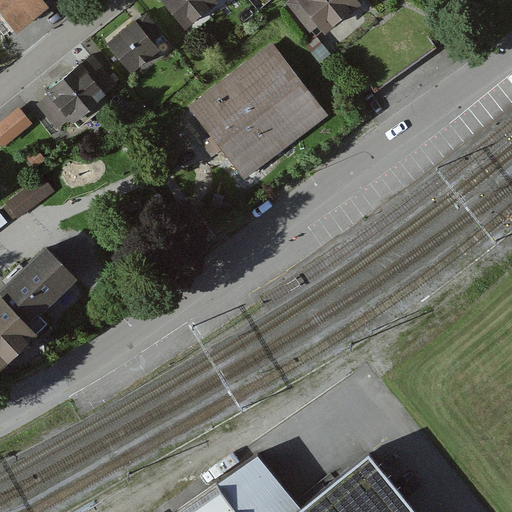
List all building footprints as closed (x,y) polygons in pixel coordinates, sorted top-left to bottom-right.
[(50,9),(43,0),(0,0),(0,13),(18,36),(50,9)] [(218,0),(167,0),(188,25),(218,0)] [(361,4),(358,0),(305,0),(294,9),(317,38),(361,4)] [(170,45),(149,18),(112,46),(133,74),(170,45)] [(354,63),(373,90),(406,66),(434,46),(415,20),(354,63)] [(329,116),(274,44),(192,106),(246,179),(329,116)] [(116,83),(94,57),(41,102),(62,128),(116,83)] [(34,124),(22,109),(0,127),(0,139),(6,147),(34,124)] [(55,193),(43,178),(7,207),(18,222),(55,193)] [(80,281),(48,248),(0,292),(0,372),(1,374),(39,337),(30,328),(80,281)] [(290,511),(298,506),(257,448),(165,511),(290,511)] [(298,506),(290,511),(418,511),(367,449),(298,506)]
